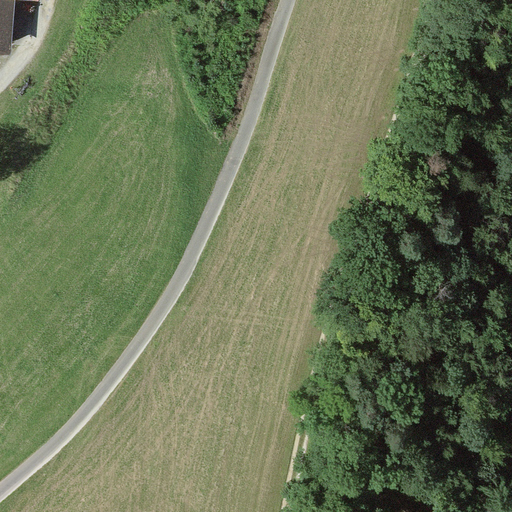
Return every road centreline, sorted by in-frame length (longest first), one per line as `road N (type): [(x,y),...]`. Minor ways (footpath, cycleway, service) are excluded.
road 1 (track): [(294,0),(231,174),(136,352),(39,461),(0,492)]
road 2 (track): [(297,511),(339,313),(436,0)]
